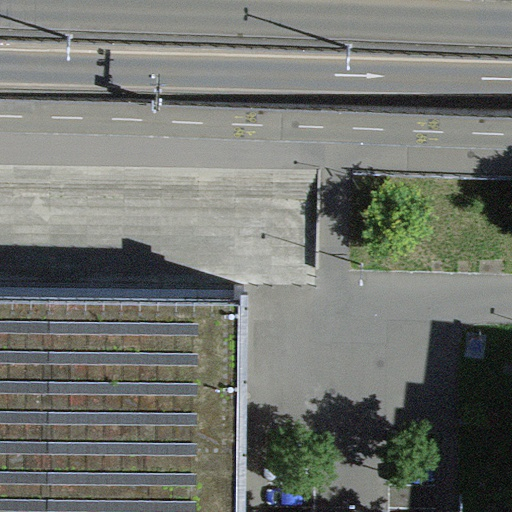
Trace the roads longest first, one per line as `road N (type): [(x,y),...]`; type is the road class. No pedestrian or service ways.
road 1 (motorway): [(0,67),(511,81)]
road 2 (primary): [(0,10),(511,20)]
road 3 (motorway): [(0,2),(511,7)]
road 4 (residential): [(360,511),(366,304)]
